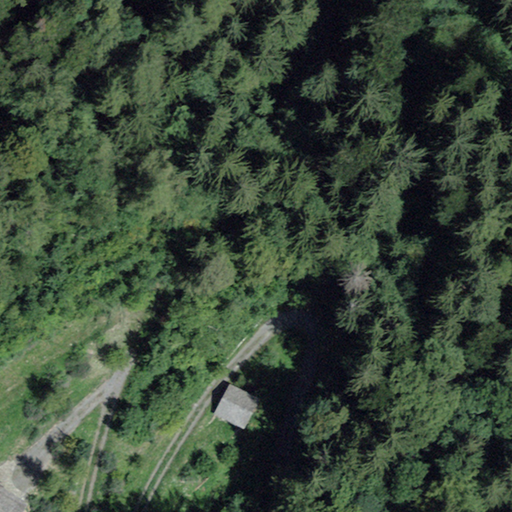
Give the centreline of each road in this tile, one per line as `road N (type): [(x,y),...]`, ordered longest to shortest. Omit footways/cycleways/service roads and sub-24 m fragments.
road 1 (track): [(277,511),(284,436),(316,353),(300,321),(287,319),(225,373),(140,511)]
road 2 (track): [(83,511),(115,392),(151,315)]
